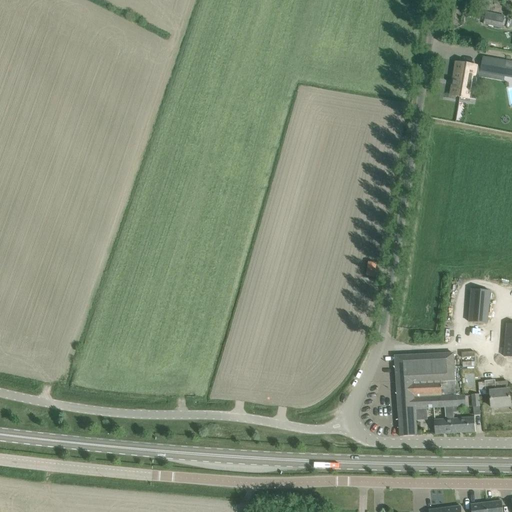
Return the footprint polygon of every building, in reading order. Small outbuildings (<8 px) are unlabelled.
[(504,16),(486,12),(484,24),(502,28),(504,16)] [(511,61),(483,57),(481,73),(511,77),(511,61)] [(453,87),(451,96),(468,98),(471,75),(474,76),(476,66),(456,63),(453,87)] [(366,276),(374,277),(376,264),(368,262),(366,276)] [(472,286),(466,319),(484,322),(490,289),(472,286)] [(454,413),(458,412),(457,396),(442,396),(441,380),(455,379),(453,353),(395,356),(400,437),(417,436),(415,409),(445,407),(446,419),(434,419),(435,435),(455,433),(454,419),(454,413)] [(485,382),(479,383),(480,395),(490,394),(491,408),(511,406),(509,390),(495,391),(494,381),(495,381),(495,380),(485,381),(485,382)] [(454,419),(455,433),(475,432),(475,418),(454,419)] [(502,511),(501,501),(486,503),(487,511),(502,511)] [(487,511),(486,503),(471,505),(471,511),(487,511)]
